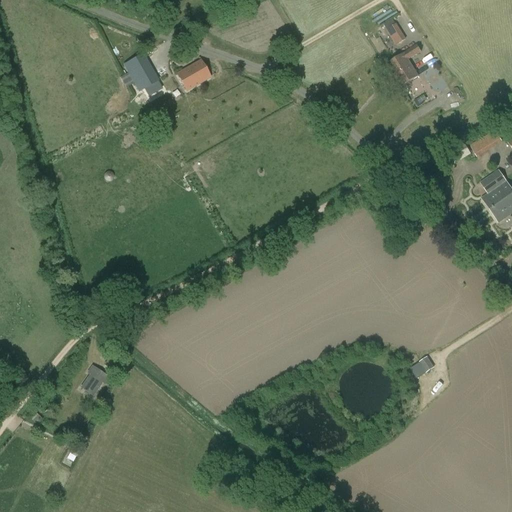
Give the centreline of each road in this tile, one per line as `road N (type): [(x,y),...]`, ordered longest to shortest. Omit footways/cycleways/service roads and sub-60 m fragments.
road 1 (unclassified): [(511,280),(283,79),(70,0)]
road 2 (track): [(390,170),(264,249),(79,333),(0,429)]
road 3 (unknown): [(253,65),(371,0)]
